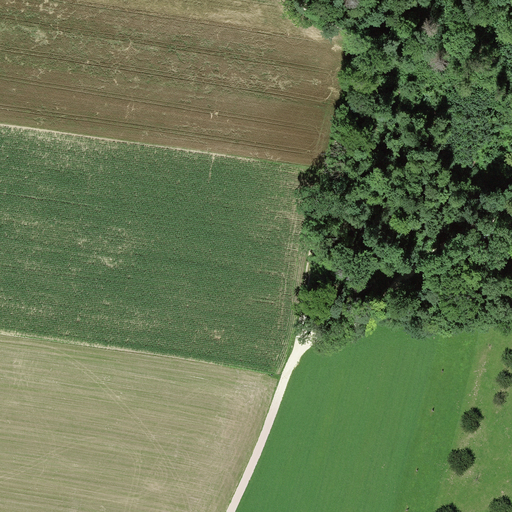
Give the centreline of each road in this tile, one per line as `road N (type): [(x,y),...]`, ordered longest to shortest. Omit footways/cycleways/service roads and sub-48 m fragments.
road 1 (track): [(230,511),(297,355),(511,206)]
road 2 (track): [(294,0),(354,49),(297,355)]
